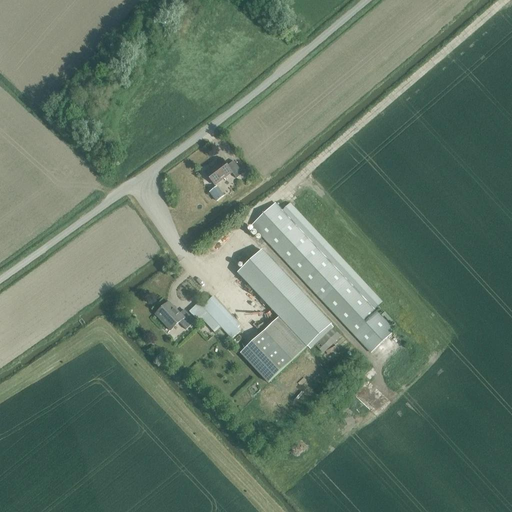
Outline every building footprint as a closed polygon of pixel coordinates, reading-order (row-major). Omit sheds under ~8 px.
[(227,166),(223,160),(206,173),(215,185),(232,172),(237,179),(243,174),(234,161),(227,166)] [(216,188),(210,193),(217,202),(223,197),(216,188)] [(252,225),(371,353),(394,332),(275,204),(252,225)] [(250,233),(258,241),(262,237),(254,229),(250,233)] [(342,337),(333,327),(262,251),(239,273),(280,317),(241,354),(268,383),(307,346),(310,349),(314,344),(324,354),(342,337)] [(199,305),(190,313),(199,322),(208,313),(232,339),(241,332),(237,328),(240,326),(213,297),(202,307),(199,305)] [(157,314),(172,330),(179,323),(186,330),(195,321),(186,311),(181,316),(175,310),(176,309),(169,302),(157,314)] [(209,325),(214,330),(218,326),(213,321),(209,325)]
